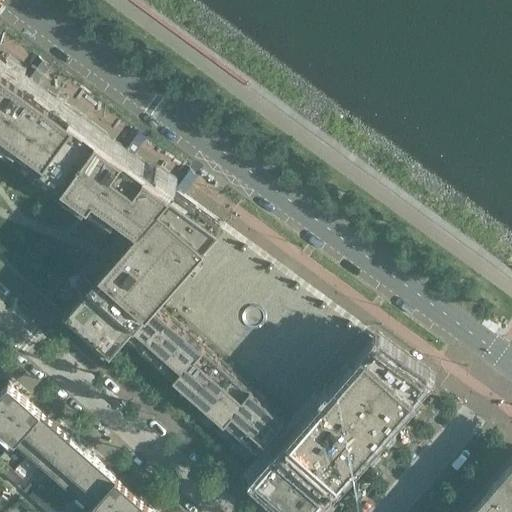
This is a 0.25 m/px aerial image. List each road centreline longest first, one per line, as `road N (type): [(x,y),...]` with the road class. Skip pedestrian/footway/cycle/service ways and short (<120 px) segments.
road 1 (tertiary): [(509,364),(12,0)]
road 2 (residential): [(0,316),(227,511)]
road 3 (residential): [(386,511),(509,364)]
